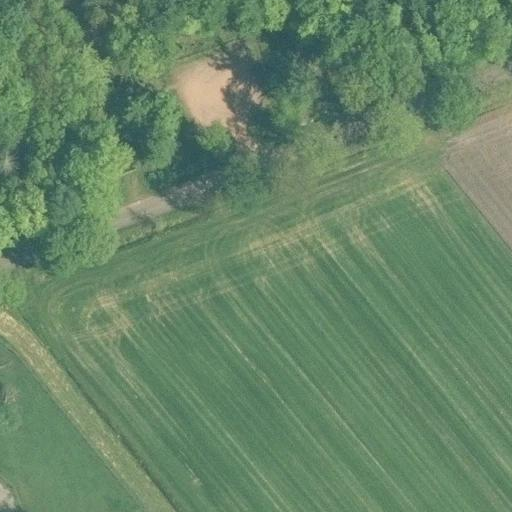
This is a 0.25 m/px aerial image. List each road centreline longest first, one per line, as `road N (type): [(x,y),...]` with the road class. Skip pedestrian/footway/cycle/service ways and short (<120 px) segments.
road 1 (unclassified): [(0,276),(511,79)]
road 2 (track): [(62,0),(146,220)]
